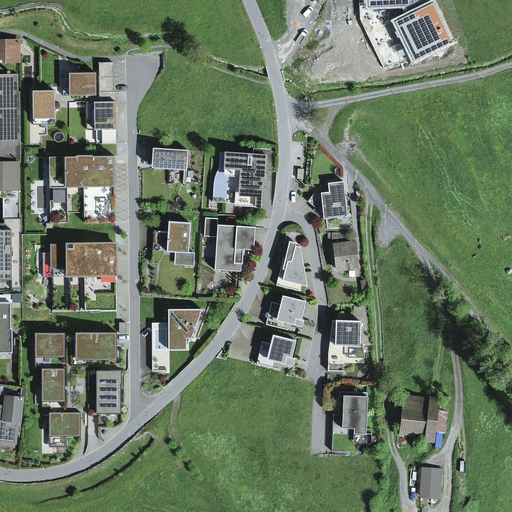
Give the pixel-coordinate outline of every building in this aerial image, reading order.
[(0,40),(0,58),(6,58),(6,62),(19,62),(19,41),(0,40)] [(113,98),(113,63),(99,63),(99,98),(113,98)] [(6,194),(20,193),(18,74),(10,74),(10,71),(8,71),(8,75),(0,74),(0,190),(5,190),(6,194)] [(70,96),(97,96),(96,73),(70,73),(70,96)] [(45,119),(55,119),(55,91),(33,91),(33,119),(45,119)] [(87,130),(95,130),(95,102),(87,102),(87,130)] [(116,102),(95,102),(95,130),(96,130),(96,142),(102,142),(102,130),(117,130),(116,102)] [(102,144),(117,144),(117,130),(102,130),(102,142),(102,144)] [(188,151),(153,148),(152,168),(187,171),(188,151)] [(265,172),(274,172),(275,150),(254,148),(253,155),(220,153),(219,169),(216,174),(214,182),(213,202),(234,204),(261,205),(263,177),(265,177),(265,172)] [(84,223),(115,223),(114,156),(76,156),(76,157),(49,157),(50,223),(68,223),(68,213),(84,213),(84,223)] [(315,208),(314,210),(323,218),(323,219),(347,217),(343,182),(337,182),(338,191),(329,192),(321,193),(317,190),(308,202),(315,208)] [(329,192),(338,191),(337,182),(328,183),(329,192)] [(4,197),(4,219),(20,219),(20,196),(6,197),(4,197)] [(252,241),(250,241),(251,228),(251,227),(218,225),(218,219),(206,218),(204,237),(217,238),(215,270),(241,272),(241,264),(243,264),(244,250),(244,244),(251,244),(252,241)] [(154,231),(152,251),(178,253),(188,253),(187,266),(194,266),(195,253),(188,253),(190,223),(169,222),(168,232),(168,236),(162,236),(163,231),(154,231)] [(248,250),(249,247),(254,247),(255,229),(251,228),(250,241),(252,241),(251,244),(244,244),(244,250),(248,250)] [(10,230),(0,230),(0,280),(10,280),(10,230)] [(334,243),(334,245),(346,244),(347,233),(328,233),(328,244),(334,243)] [(346,244),(334,245),(337,270),(357,268),(355,249),(358,248),(357,243),(346,244)] [(53,312),(117,311),(116,244),(52,245),(52,253),(52,278),(53,312)] [(288,258),(282,281),(307,287),(300,248),(291,245),(288,258)] [(44,278),(52,278),(52,253),(43,253),(44,278)] [(177,265),(187,266),(188,253),(178,253),(177,265)] [(281,286),(282,281),(288,258),(283,257),(277,285),(281,286)] [(280,305),(276,321),(282,322),(300,327),(306,302),(282,296),(280,305)] [(276,321),(280,305),(271,302),(266,325),(280,328),(282,322),(276,321)] [(0,353),(12,353),(12,329),(11,329),(11,303),(0,303),(0,353)] [(152,349),(152,371),(170,371),(170,350),(187,350),(186,339),(191,339),(202,310),(168,310),(168,323),(168,330),(155,330),(155,349),(152,349)] [(328,352),(337,353),(337,346),(335,346),(335,321),(332,321),(328,352)] [(335,321),(335,346),(337,346),(350,347),(361,347),(361,358),(367,359),(363,347),(360,347),(360,322),(335,321)] [(152,349),(155,349),(155,330),(168,330),(168,323),(152,323),(152,349)] [(42,358),(65,358),(65,333),(35,333),(35,345),(42,345),(42,358)] [(83,361),(117,361),(117,333),(76,333),(76,343),(83,343),(83,361)] [(296,341),(273,335),(271,344),(267,360),(273,362),(290,366),(296,341)] [(262,342),(258,359),(257,364),(271,368),(273,362),(267,360),(271,344),(262,342)] [(349,358),(361,358),(361,347),(350,347),(349,358)] [(49,402),(65,402),(65,369),(42,369),(42,393),(49,393),(49,402)] [(121,414),(121,385),(122,385),(122,371),(97,371),(97,404),(107,404),(107,414),(121,414)] [(368,393),(339,392),(339,410),(342,410),(342,415),(333,415),(332,452),(365,453),(365,444),(371,444),(372,429),(366,429),(368,393)] [(448,412),(438,410),(439,400),(404,395),(399,431),(424,434),(424,441),(434,442),(435,432),(445,434),(448,412)] [(0,450),(15,452),(18,423),(20,423),(23,398),(6,396),(5,407),(5,408),(0,412),(0,450)] [(97,414),(107,414),(107,404),(97,404),(97,414)] [(67,437),(81,437),(81,413),(49,413),(49,437),(55,437),(55,448),(67,448),(67,437)] [(440,499),(442,469),(422,468),(420,494),(422,498),(440,499)]
